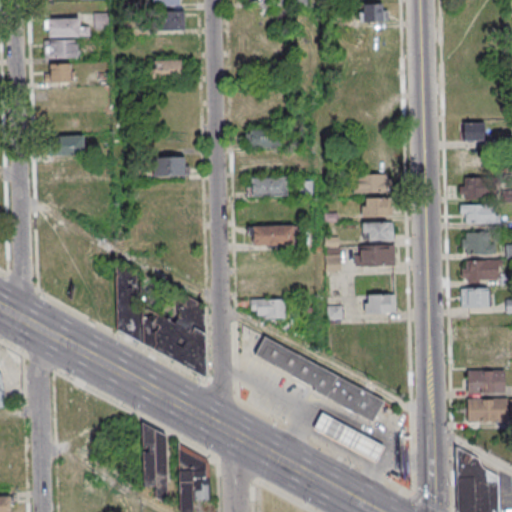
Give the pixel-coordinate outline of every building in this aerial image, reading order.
[(358,22),(384,22),(384,4),(358,4),(358,22)] [(184,12),(157,12),(157,31),(184,31),(184,12)] [(454,12),(454,31),(483,31),(483,12),(454,12)] [(104,28),(105,15),(96,14),(95,27),(104,28)] [(44,18),(44,36),(88,36),(88,26),(79,26),(79,18),(44,18)] [(44,40),(44,58),(77,58),(77,40),(44,40)] [(181,81),(181,61),(149,61),(149,81),(181,81)] [(69,82),(69,63),(47,63),(47,82),(69,82)] [(387,77),(354,77),(354,95),(387,95),(387,77)] [(463,124),(483,124),(483,141),(463,141),(463,124)] [(271,147),(271,130),(245,130),(245,147),(271,147)] [(83,155),(83,135),(55,135),(55,155),(83,155)] [(511,146),(502,146),(502,137),(511,137),(511,146)] [(484,168),(484,150),(462,150),(462,168),(484,168)] [(281,154),(247,154),(247,171),(281,171),(281,154)] [(152,175),(184,175),(184,157),(152,157),(152,175)] [(82,161),(52,161),(52,179),(82,179),(82,161)] [(356,173),(356,192),(390,192),(390,173),(356,173)] [(286,177),(248,177),(248,195),(286,195),(286,177)] [(464,201),(464,179),(496,178),(496,200),(464,201)] [(188,181),(159,181),(159,199),(188,199),(188,181)] [(51,185),(51,204),(83,204),(83,185),(51,185)] [(511,203),(502,203),(501,191),(511,191),(511,203)] [(361,216),(388,216),(388,197),(361,197),(361,216)] [(185,223),(185,205),(155,205),(155,223),(185,223)] [(465,224),(465,214),(459,214),(459,205),(500,205),(500,224),(465,224)] [(392,222),(362,222),(362,240),(392,240),(392,222)] [(248,245),(293,245),(293,225),(248,225),(248,245)] [(465,234),(488,233),(488,245),(495,245),(495,255),(465,255),(465,249),(461,249),(461,240),(465,240),(465,234)] [(324,271),(339,271),(339,247),(324,247),(324,271)] [(355,266),(393,266),(393,247),(355,247),(355,266)] [(498,280),(479,281),(479,283),(466,283),(466,279),(461,279),(461,270),(466,270),(466,261),(501,260),(501,268),(497,268),(498,280)] [(115,330),(199,375),(203,375),(204,372),(205,332),(203,326),(204,309),(198,306),(185,306),(182,312),(181,320),(170,320),(146,306),(146,272),(132,265),(116,265),(115,330)] [(511,274),(511,286),(499,287),(499,274),(511,274)] [(252,293),(284,293),(284,275),(252,275),(252,293)] [(460,290),(487,289),(488,308),(460,308),(460,290)] [(390,313),(390,294),(363,294),(363,313),(390,313)] [(283,300),(251,300),(251,319),(283,319),(283,300)] [(265,340),(386,404),(373,428),(314,396),(316,392),(254,360),(265,340)] [(466,371),(503,371),(504,394),(466,394),(466,371)] [(466,400),(507,399),(507,423),(466,423),(466,400)] [(376,468),(385,451),(322,417),(313,434),(376,468)] [(142,431),(141,489),(165,490),(167,432),(142,431)] [(497,477),(497,511),(457,511),(455,448),(478,460),(480,465),(483,469),(497,477)] [(209,500),(208,453),(178,454),(178,511),(191,511),(192,501),(209,500)] [(0,511),(9,511),(9,496),(0,496),(0,511)]
